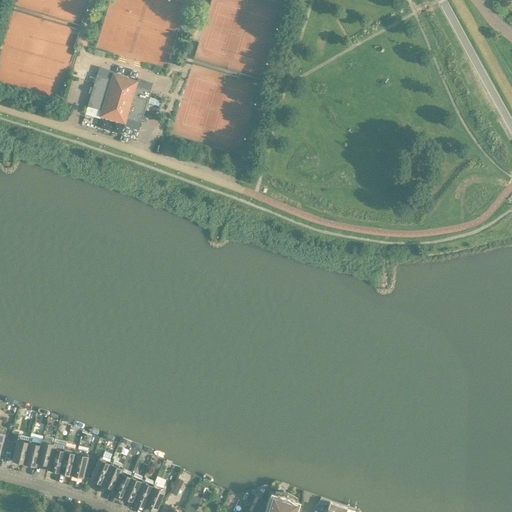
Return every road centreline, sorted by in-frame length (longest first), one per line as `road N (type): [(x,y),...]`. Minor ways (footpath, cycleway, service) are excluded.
road 1 (unclassified): [(243,190),(0,108)]
road 2 (residential): [(444,0),(511,125)]
road 3 (tertiary): [(126,511),(0,473)]
